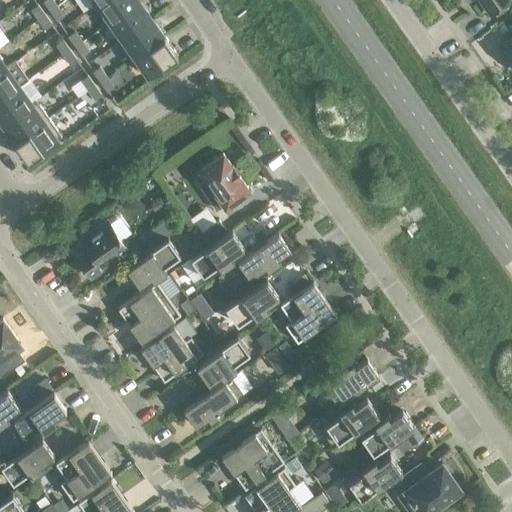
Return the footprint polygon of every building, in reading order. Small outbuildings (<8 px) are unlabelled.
[(53,0),(43,0),(50,10),(57,5),(53,0)] [(139,0),(102,0),(97,3),(98,4),(110,21),(139,0)] [(152,18),(139,0),(110,21),(122,38),(122,39),(152,18)] [(511,0),(467,0),(468,0),(480,0),(491,14),(510,0),(511,0)] [(45,14),(38,4),(31,9),(38,19),(45,14)] [(64,15),(57,5),(50,10),(57,20),(64,15)] [(52,24),(45,14),(38,19),(45,29),(52,24)] [(164,35),(152,18),(122,39),(122,38),(118,41),(131,60),(135,57),(135,56),(164,35)] [(75,31),(68,36),(75,45),(82,41),(75,31)] [(177,54),(164,35),(135,56),(135,57),(148,75),(149,73),(151,76),(160,70),(158,67),(177,54)] [(511,36),(500,45),(511,62),(511,36)] [(70,49),(63,40),(56,44),(63,54),(70,49)] [(89,51),(82,41),(75,45),(82,55),(89,51)] [(76,59),(70,49),(63,54),(70,64),(76,59)] [(15,61),(7,67),(0,71),(0,98),(20,84),(28,79),(15,61)] [(100,66),(93,71),(100,81),(107,76),(100,66)] [(94,85),(88,75),(81,80),(88,89),(94,85)] [(114,86),(107,76),(100,81),(107,90),(114,86)] [(32,101),(20,84),(0,98),(0,119),(2,123),(32,102),(32,101)] [(101,94),(94,85),(88,89),(95,99),(101,94)] [(36,99),(32,101),(32,102),(2,123),(15,141),(49,117),(36,99)] [(61,135),(49,117),(15,141),(28,159),(61,135)] [(232,166),(223,153),(200,169),(203,173),(196,179),(217,209),(224,204),(225,205),(248,189),(239,176),(240,176),(239,174),(238,175),(233,167),(234,167),(232,165),(232,166)] [(234,258),(232,254),(244,246),(231,228),(219,237),(218,235),(226,229),(219,219),(198,234),(207,246),(191,257),(203,274),(219,263),(221,267),(234,258)] [(129,249),(108,220),(82,238),(89,249),(77,257),(91,276),(129,249)] [(152,227),(142,234),(150,246),(152,248),(162,241),(152,227)] [(254,249),(238,261),(232,265),(244,282),(266,267),(268,270),(281,261),(278,258),(291,249),(278,232),(266,240),(265,238),(252,247),(254,249)] [(198,235),(189,241),(194,249),(203,243),(198,235)] [(127,265),(135,277),(139,282),(151,274),(154,277),(167,269),(164,265),(180,254),(168,236),(162,241),(152,248),(150,246),(138,255),(139,257),(127,265)] [(278,294),(277,293),(266,277),(254,286),(253,284),(240,293),(241,295),(225,306),(238,323),(254,312),(256,315),(269,307),(266,303),(278,294)] [(157,281),(151,285),(118,308),(130,325),(133,324),(136,328),(133,330),(141,341),(180,314),(157,281)] [(280,304),(291,320),(285,324),(297,341),(336,314),(328,302),(326,304),(323,300),(325,298),(313,281),(280,304)] [(187,299),(180,304),(187,314),(194,309),(187,299)] [(212,312),(208,305),(198,312),(203,319),(212,312)] [(0,375),(0,376),(25,359),(17,349),(24,344),(18,336),(16,337),(3,318),(0,319),(0,375)] [(185,340),(174,324),(141,347),(153,364),(155,363),(158,367),(156,369),(164,380),(203,353),(191,335),(185,340)] [(274,344),(265,331),(255,338),(264,351),(274,344)] [(196,363),(205,376),(209,380),(221,372),(223,375),(236,366),(233,363),(249,351),(237,334),(221,346),(220,344),(207,353),(209,354),(196,363)] [(294,352),(289,345),(281,350),(286,357),(294,352)] [(288,365),(276,347),(265,354),(278,372),(288,365)] [(379,375),(371,363),(367,358),(355,366),(352,362),(340,371),(342,375),(326,386),(338,404),(354,392),(356,394),(368,385),(367,383),(379,375)] [(231,376),(225,380),(209,391),(207,389),(195,398),(196,400),(184,408),(196,426),(208,417),(211,421),(224,412),(221,408),(243,393),(231,376)] [(0,422),(9,416),(7,412),(19,404),(7,386),(0,391),(0,422)] [(29,408),(13,419),(7,423),(19,440),(41,425),(44,429),(56,420),(54,416),(66,407),(54,390),(42,399),(40,397),(28,406),(29,408)] [(366,395),(354,403),(352,400),(339,409),(342,412),(320,428),(332,445),(354,430),(355,432),(368,423),(366,421),(378,412),(366,395)] [(402,407),(389,415),(387,412),(374,420),(377,424),(361,435),(373,453),(389,441),(390,443),(403,434),(402,432),(414,424),(402,407)] [(290,420),(282,408),(271,415),(279,427),(290,420)] [(416,426),(405,433),(413,444),(424,437),(416,426)] [(260,428),(255,432),(222,455),(230,466),(232,465),(235,469),(233,471),(245,488),(284,461),(260,428)] [(54,453),(53,451),(42,435),(29,444),(28,442),(15,451),(17,453),(1,464),(13,481),(29,470),(32,474),(44,465),(42,461),(54,453)] [(55,462),(66,478),(60,482),(73,500),(111,472),(103,461),(101,462),(98,458),(100,456),(88,439),(55,462)] [(402,469),(393,458),(389,452),(377,460),(375,457),(362,466),(365,469),(349,481),(361,498),(377,487),(378,489),(391,480),(390,478),(402,469)] [(428,473),(420,462),(395,480),(403,492),(407,490),(421,511),(425,511),(459,488),(442,464),(428,473)] [(332,476),(323,464),(314,470),(322,483),(332,476)] [(283,467),(277,471),(244,494),(252,505),(255,504),(258,508),(255,510),(256,511),(288,511),(300,504),(289,488),(295,484),(283,467)] [(47,482),(42,474),(35,478),(41,486),(47,482)] [(78,501),(85,511),(133,511),(134,511),(126,500),(124,501),(121,497),(123,496),(111,478),(78,501)] [(340,492),(334,484),(325,490),(331,499),(340,492)] [(321,491),(295,510),(296,511),(317,511),(330,503),(321,491)] [(0,511),(21,511),(24,510),(12,493),(0,501),(0,511)] [(50,503),(45,496),(37,502),(42,509),(50,503)] [(51,503),(40,511),(55,511),(57,511),(51,503)]
